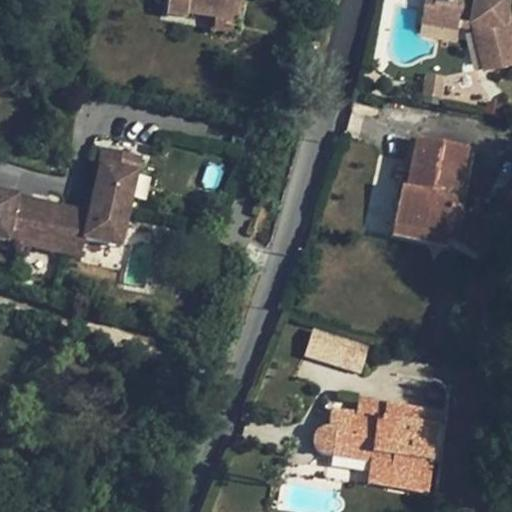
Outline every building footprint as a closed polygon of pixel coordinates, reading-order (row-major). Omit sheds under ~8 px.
[(168,0),(166,15),(187,18),(187,15),(188,8),(239,14),(240,0),(168,0)] [(420,0),(397,0),(397,7),(419,9),(420,0)] [(426,0),(423,18),(460,25),(462,13),(473,15),(476,26),(486,67),(511,61),(511,15),(510,6),(510,0),(426,0)] [(233,22),(239,23),(239,14),(188,8),(187,15),(214,20),(233,22)] [(473,15),(462,13),(460,25),(476,26),(473,15)] [(233,22),(214,20),(212,33),(232,35),(233,22)] [(415,141),(409,140),(405,160),(411,162),(415,141)] [(467,150),(415,141),(411,162),(406,190),(400,190),(398,189),(395,207),(397,207),(393,228),(449,239),(458,200),(467,150)] [(140,158),(104,149),(89,215),(0,194),(0,240),(78,259),(83,240),(120,248),(140,158)] [(504,169),(489,196),(496,200),(511,173),(504,169)] [(447,249),(449,239),(393,228),(391,238),(447,249)] [(493,353),(499,313),(485,311),(479,352),(493,353)] [(367,348),(313,332),(305,357),(360,374),(367,348)] [(326,456),(370,462),(367,485),(429,494),(433,462),(438,426),(384,419),(386,403),(359,400),(357,413),(356,419),(331,416),(329,430),(324,430),(323,431),(320,432),(318,433),(315,438),(314,443),(314,448),(317,451),(322,456),(326,456)] [(386,403),(384,419),(438,426),(441,427),(444,411),(386,403)] [(332,410),(331,416),(356,419),(357,413),(332,410)] [(438,426),(433,462),(441,463),(446,427),(441,427),(438,426)] [(280,484),(277,509),(282,510),(286,485),(280,484)]
